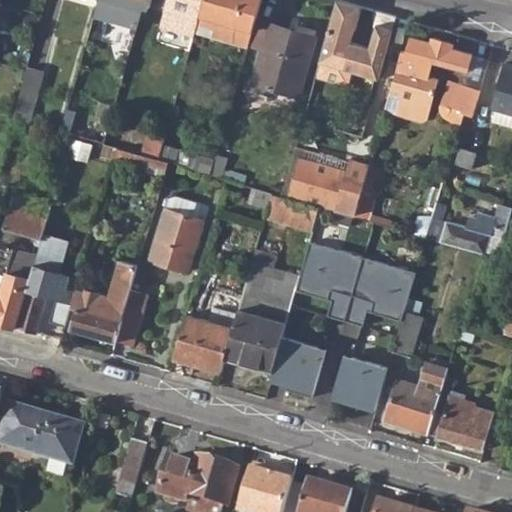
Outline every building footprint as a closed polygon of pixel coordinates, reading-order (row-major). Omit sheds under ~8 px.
[(97,0),(93,15),(136,28),(143,4),(149,5),(150,0),(97,0)] [(198,22),(203,5),(189,1),(188,0),(168,0),(161,26),(194,36),(198,22)] [(211,35),(248,46),(256,19),(262,0),(204,0),(203,5),(198,22),(214,27),(211,35)] [(364,6),(342,0),(337,0),(315,75),(348,85),(352,71),(379,79),(386,56),(393,31),(394,28),(378,23),(371,47),(349,40),(353,28),(357,30),(364,6)] [(398,16),(377,10),(378,23),(394,28),(398,16)] [(317,36),(256,19),(248,46),(248,49),(261,53),(252,82),(299,96),(317,36)] [(429,77),(434,60),(468,69),(473,53),(453,48),(455,43),(434,37),(433,42),(413,36),(409,52),(402,49),(392,87),(402,91),(401,96),(401,117),(421,122),(428,118),(438,80),(429,77)] [(500,108),(511,111),(511,63),(505,62),(492,106),(500,108)] [(17,109),(27,112),(31,101),(35,101),(44,71),(29,66),(28,70),(17,109)] [(443,104),(453,107),(460,82),(451,80),(443,104)] [(479,88),(460,82),(453,107),(461,109),(472,111),(479,88)] [(390,93),(384,112),(401,117),(401,96),(402,91),(392,87),(390,93)] [(109,138),(112,111),(69,105),(66,132),(109,138)] [(511,111),(500,108),(496,120),(511,124),(511,111)] [(335,128),(363,137),(367,124),(343,117),(341,124),(337,123),(335,128)] [(113,159),(166,175),(170,162),(116,145),(113,159)] [(455,163),(473,168),(477,152),(461,146),(455,163)] [(320,205),(355,216),(364,184),(370,164),(351,159),(347,171),(292,155),(282,195),(320,205)] [(370,164),(364,184),(381,187),(387,169),(370,164)] [(372,221),(381,187),(364,184),(355,216),(372,221)] [(3,225),(34,234),(33,239),(39,241),(51,200),(13,189),(3,225)] [(265,215),(313,230),(320,205),(282,195),(272,191),(265,215)] [(424,236),(498,257),(511,207),(510,207),(511,203),(505,201),(505,206),(503,205),(498,219),(481,215),(479,221),(470,219),(467,228),(441,218),(446,203),(435,200),(424,236)] [(152,258),(187,270),(203,218),(168,207),(152,258)] [(300,272),(296,288),(328,297),(330,288),(352,294),(362,255),(310,240),(300,272)] [(0,269),(0,320),(14,324),(36,252),(12,244),(4,271),(0,269)] [(14,324),(36,331),(58,254),(38,248),(36,252),(14,324)] [(415,270),(362,255),(352,294),(374,300),(371,310),(401,319),(403,310),(415,270)] [(225,356),(273,369),(283,335),(296,288),(300,272),(253,258),(234,324),(225,356)] [(72,326),(116,339),(137,272),(139,263),(125,259),(114,294),(84,285),(83,288),(76,286),(75,293),(72,303),(78,305),(72,326)] [(147,275),(137,272),(116,339),(132,344),(150,287),(143,284),(147,275)] [(330,288),(328,297),(332,298),(327,314),(344,319),(352,294),(330,288)] [(61,289),(53,318),(66,321),(72,303),(75,293),(61,289)] [(374,300),(352,294),(344,319),(362,324),(367,309),(371,310),(374,300)] [(225,356),(234,324),(183,309),(169,353),(221,368),(225,356)] [(392,349),(409,354),(421,315),(403,310),(401,319),(392,349)] [(283,335),(273,369),(272,373),(289,378),(286,388),(312,395),(325,349),(318,347),(319,345),(283,335)] [(359,398),(376,403),(386,364),(351,355),(351,356),(343,354),(330,400),(356,408),(359,398)] [(385,418),(427,430),(444,378),(448,365),(426,359),(418,383),(398,377),(385,418)] [(427,430),(484,446),(495,410),(473,404),(474,400),(450,393),(454,381),(444,378),(427,430)] [(4,443),(76,464),(87,424),(17,404),(4,443)] [(119,494),(134,498),(150,444),(135,439),(119,494)] [(226,511),(240,467),(197,454),(195,461),(170,455),(158,491),(162,492),(162,496),(163,499),(166,504),(171,506),(178,503),(181,497),(193,501),(191,510),(196,511),(226,511)] [(269,467),(253,462),(251,471),(239,510),(245,511),(283,511),(295,474),(279,470),(278,475),(268,472),(269,467)] [(347,511),(354,492),(310,479),(299,511),(347,511)] [(415,511),(416,509),(383,500),(379,511),(415,511)]
